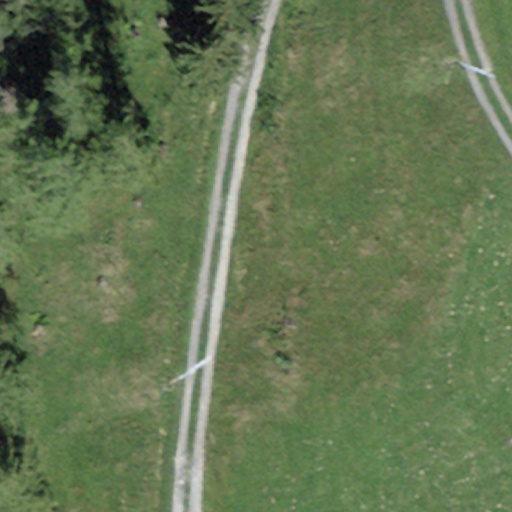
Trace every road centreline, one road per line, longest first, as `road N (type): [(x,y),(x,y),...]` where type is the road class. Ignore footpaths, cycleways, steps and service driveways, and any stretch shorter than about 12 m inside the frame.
road 1 (track): [(263,0),(235,126),(188,441),(186,511)]
road 2 (track): [(511,132),(490,94),(461,0)]
